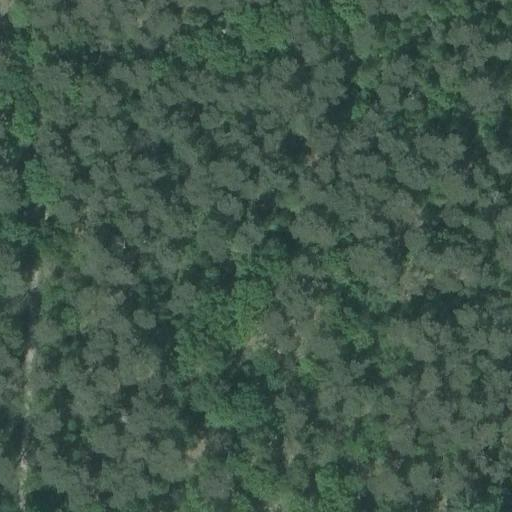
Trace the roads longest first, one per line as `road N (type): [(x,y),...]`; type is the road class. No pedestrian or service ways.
road 1 (track): [(20,511),(29,0)]
road 2 (track): [(24,58),(269,28),(334,0)]
road 3 (track): [(254,511),(430,497),(511,499)]
